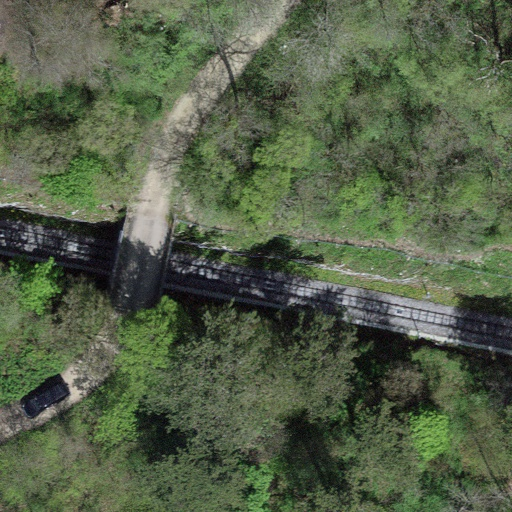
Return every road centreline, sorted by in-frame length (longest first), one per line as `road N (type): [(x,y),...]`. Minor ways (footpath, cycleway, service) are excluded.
road 1 (track): [(0,425),(46,410),(103,371),(133,320),(158,204)]
road 2 (track): [(158,204),(200,112),(257,28),(287,0)]
